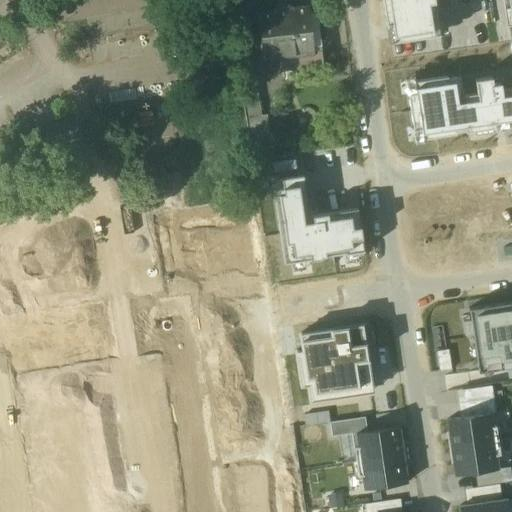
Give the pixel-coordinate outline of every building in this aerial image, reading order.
[(380,0),(386,37),(435,30),(430,0),(380,0)] [(511,0),(500,0),(503,20),(511,19),(511,0)] [(305,7),(256,14),(261,40),(258,44),(259,51),(262,54),(263,59),(275,58),(277,69),(321,64),(314,14),(306,14),(305,7)] [(453,78),(414,84),(420,128),(511,114),(511,90),(502,92),(500,78),(492,79),(491,73),(473,76),(476,96),(456,99),(453,78)] [(254,75),(238,78),(245,118),(261,116),(254,75)] [(261,116),(245,118),(251,159),(272,156),(266,115),(261,116)] [(284,188),(273,190),(284,264),(364,252),(357,208),(310,215),(306,189),(284,192),(284,188)] [(242,210),(162,222),(171,280),(196,277),(195,272),(224,268),(224,273),(250,269),(242,210)] [(131,225),(0,245),(0,294),(1,298),(139,276),(131,225)] [(511,301),(468,308),(470,319),(461,320),(463,334),(472,333),(477,371),(511,365),(511,301)] [(363,326),(298,335),(308,402),(373,393),(363,326)] [(489,414),(446,421),(450,447),(498,439),(496,426),(491,427),(489,414)] [(399,427),(355,434),(357,446),(352,447),(354,461),(403,454),(399,427)] [(135,469),(162,466),(158,432),(130,436),(135,469)] [(450,447),(454,473),(498,466),(496,453),(500,453),(498,439),(450,447)] [(298,440),(236,443),(237,454),(298,451),(298,440)] [(361,475),(363,488),(408,481),(403,454),(354,461),(357,476),(361,475)] [(505,511),(504,502),(456,510),(456,511),(505,511)]
